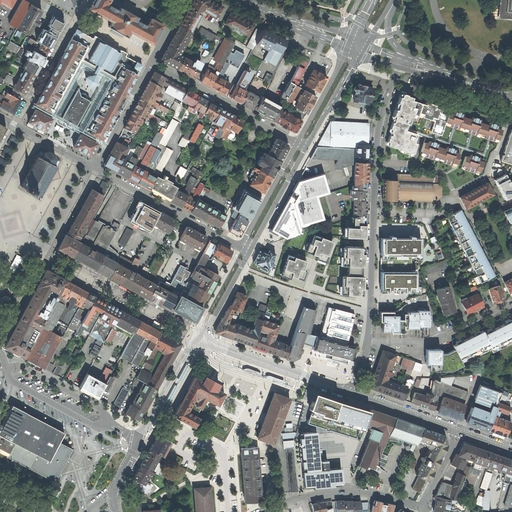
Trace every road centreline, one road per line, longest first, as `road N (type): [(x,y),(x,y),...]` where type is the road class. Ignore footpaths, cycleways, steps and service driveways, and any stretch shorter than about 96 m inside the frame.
road 1 (residential): [(464,185),(492,171),(509,123),(421,94),(411,75),(398,72)]
road 2 (residential): [(297,142),(151,62)]
road 3 (residential): [(241,247),(96,166)]
road 4 (residential): [(368,341),(438,336),(511,302)]
road 5 (tertiary): [(351,392),(211,338)]
road 6 (residential): [(398,72),(378,130),(374,209)]
road 7 (residential): [(424,508),(360,489),(301,497)]
road 8 (residential): [(109,423),(104,410),(79,395),(24,365),(8,366)]
road 9 (residential): [(8,366),(17,382),(93,424),(109,423)]
